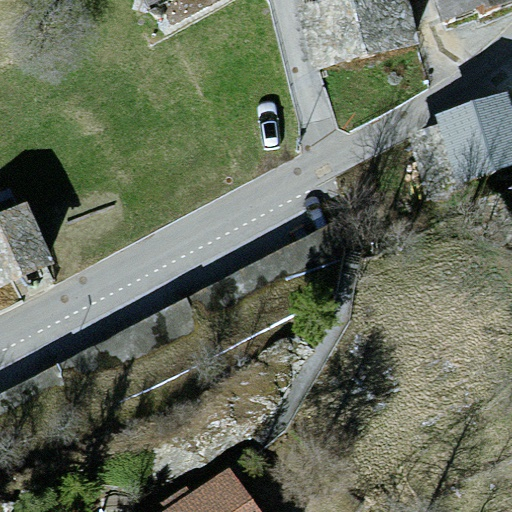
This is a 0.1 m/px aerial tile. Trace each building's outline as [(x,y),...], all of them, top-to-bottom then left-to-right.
[(139,0),(151,23),(199,0),(139,0)] [(305,0),(324,78),(420,58),(408,0),(305,0)] [(511,0),(428,0),(442,42),(511,13),(511,0)] [(511,106),(507,91),(435,115),(458,183),(511,164),(511,106)] [(25,215),(0,225),(0,298),(52,276),(25,215)] [(255,511),(225,462),(144,511),(255,511)]
